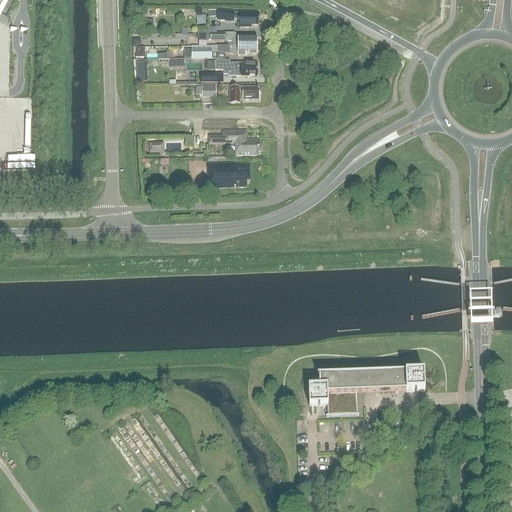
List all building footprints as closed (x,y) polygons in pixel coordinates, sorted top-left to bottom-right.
[(0,0),(0,17),(8,0),(0,0)] [(251,27),(258,27),(258,14),(251,14),(251,13),(239,13),(233,13),(233,12),(225,12),(225,11),(217,10),(217,21),(225,21),(225,22),(233,22),(233,20),(239,20),(239,28),(251,29),(251,27)] [(142,20),(141,31),(154,32),(154,20),(142,20)] [(228,42),(228,45),(231,45),(231,47),(238,47),(238,46),(256,46),(256,38),(238,38),(238,40),(231,40),(231,42),(228,42)] [(184,50),(184,60),(212,60),(212,55),(228,55),(238,56),(245,56),(245,55),(256,55),(256,46),(238,46),(238,47),(231,47),(231,48),(212,48),(191,48),(191,50),(184,50)] [(144,49),(135,49),(135,59),(145,59),(144,49)] [(184,69),(184,61),(170,61),(170,69),(184,69)] [(224,76),(229,76),(229,77),(257,78),(257,65),(241,65),(240,67),(236,66),(236,64),(230,64),(230,62),(216,62),(216,63),(216,72),(224,72),(224,76)] [(146,63),(136,64),(136,72),(147,72),(146,63)] [(206,83),(220,83),(220,75),(206,75),(206,83)] [(216,98),(216,86),(201,86),(202,98),(216,98)] [(259,89),(239,89),(239,88),(230,88),(230,105),(239,105),(239,100),(242,100),(242,101),(259,101),(259,89)] [(222,137),(208,137),(208,146),(225,146),(225,144),(235,144),(235,156),(258,156),(258,153),(261,153),(260,144),(258,144),(258,140),(246,141),(246,132),(222,132),(222,137)] [(150,155),(164,155),(164,144),(150,145),(150,155)] [(250,182),(249,165),(234,165),(234,164),(207,165),(208,190),(246,188),(246,182),(250,182)] [(357,416),(357,406),(356,395),(425,392),(424,373),(415,374),(415,373),(317,377),(318,388),(308,388),(309,407),(327,407),(327,417),(326,417),(326,418),(359,416),(357,416)]
